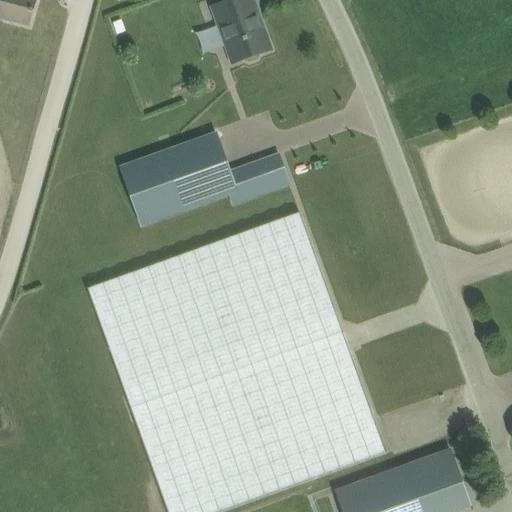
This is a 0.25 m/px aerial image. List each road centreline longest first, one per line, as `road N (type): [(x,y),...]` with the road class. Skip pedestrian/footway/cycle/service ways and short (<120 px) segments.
road 1 (unclassified): [(511,478),(327,0)]
road 2 (track): [(0,289),(84,0)]
